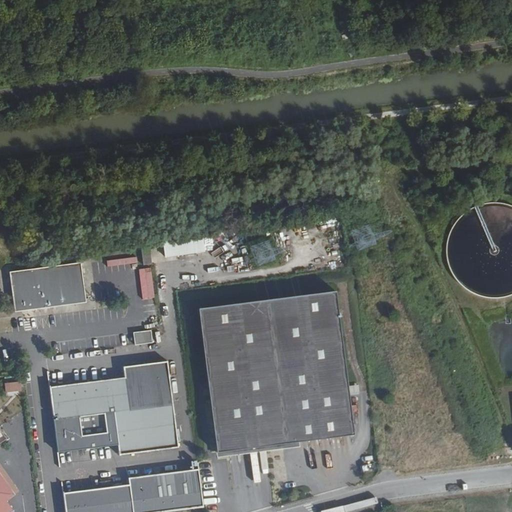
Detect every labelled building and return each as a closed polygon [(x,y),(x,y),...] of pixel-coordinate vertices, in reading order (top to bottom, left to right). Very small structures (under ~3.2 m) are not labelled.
[(511,198),(511,199),(506,197),(500,196),(494,196),(489,197),(483,198),(478,200),(472,203),(468,206),(463,210),(460,215),(457,219),(454,225),(452,230),(451,236),(451,242),(451,247),(452,253),(454,259),(457,264),(460,269),(464,273),(468,277),(473,281),(478,283),(484,285),(490,287),(496,287),(501,287),(507,286),(511,284),(511,198)] [(162,239),(165,257),(205,251),(202,233),(162,239)] [(141,247),(143,264),(152,263),(149,246),(141,247)] [(89,296),(84,255),(10,263),(15,304),(89,296)] [(354,432),(337,288),(199,303),(215,448),(354,432)] [(152,340),(151,327),(134,328),(135,342),(152,340)] [(178,444),(168,358),(123,363),(124,373),(48,383),(55,448),(117,441),(118,451),(178,444)] [(20,384),(19,374),(4,375),(5,385),(20,384)] [(358,383),(349,386),(351,394),(360,392),(358,383)] [(0,436),(6,432),(0,424),(0,498),(14,489),(0,469),(0,436)] [(131,511),(202,503),(198,466),(127,474),(127,481),(60,487),(62,511),(131,511)]
